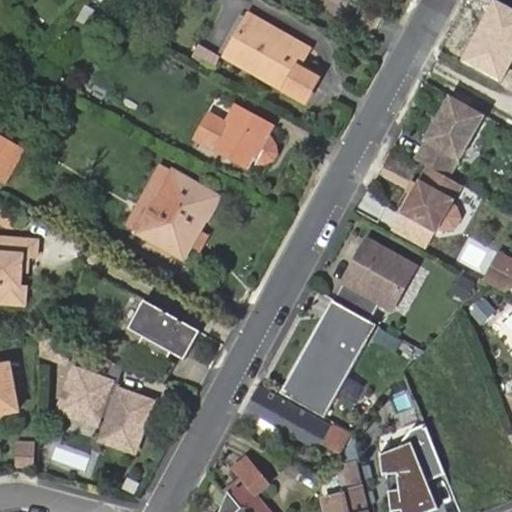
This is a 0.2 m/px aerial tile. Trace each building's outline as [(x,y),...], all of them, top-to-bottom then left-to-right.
[(511,62),(511,9),(494,0),(461,62),(501,84),(511,62)] [(78,17),(106,32),(114,18),(86,2),(78,17)] [(17,23),(26,39),(35,34),(26,18),(17,23)] [(317,53),(257,19),(234,60),(313,105),(326,83),(306,71),(317,53)] [(479,116),(441,97),(408,164),(422,171),(446,183),(479,116)] [(225,125),(208,115),(196,138),(248,168),(271,125),(235,105),(225,125)] [(0,135),(0,180),(3,183),(25,152),(0,135)] [(446,183),(422,171),(398,219),(422,231),(424,227),(442,236),(455,233),(460,222),(454,210),(437,202),(446,183)] [(163,173),(152,193),(161,198),(140,235),(182,259),(203,221),(207,224),(218,202),(201,192),(203,190),(177,175),(175,179),(163,173)] [(40,244),(0,243),(0,292),(4,292),(4,309),(31,309),(31,291),(26,291),(26,275),(26,260),(32,260),(40,261),(40,244)] [(346,318),(365,328),(376,309),(392,300),(395,301),(410,274),(363,247),(339,289),(346,294),(343,299),(354,305),(346,318)] [(511,263),(494,255),(479,284),(506,297),(511,285),(511,263)] [(329,309),(346,318),(354,305),(343,299),(346,294),(339,289),(329,309)] [(387,316),(395,301),(392,300),(376,309),(387,316)] [(144,302),(129,329),(136,332),(151,305),(144,302)] [(138,342),(126,365),(168,382),(177,364),(168,358),(171,352),(185,360),(200,333),(151,305),(136,332),(144,337),(141,344),(138,342)] [(346,318),(329,309),(319,326),(333,334),(329,345),(336,349),(342,339),(361,350),(372,332),(365,328),(346,318)] [(333,334),(319,326),(278,401),(318,420),(332,398),(345,376),(361,350),(342,339),(336,349),(329,345),(333,334)] [(10,364),(0,366),(0,414),(19,410),(10,364)] [(115,383),(77,369),(70,388),(75,390),(68,408),(100,420),(103,414),(112,417),(104,440),(136,452),(155,403),(122,391),(118,401),(109,398),(115,383)] [(363,394),(345,376),(332,398),(350,409),(363,394)] [(70,388),(61,411),(98,425),(100,420),(68,408),(75,390),(70,388)] [(328,429),(255,393),(239,422),(251,428),(256,417),(319,448),(328,429)] [(333,421),(325,442),(343,449),(351,428),(333,421)] [(400,456),(379,463),(381,479),(385,478),(388,511),(433,511),(436,511),(427,492),(423,494),(419,486),(424,484),(443,477),(424,431),(416,434),(417,443),(409,438),(399,453),(400,456)] [(399,453),(378,459),(379,463),(400,456),(399,453)] [(252,455),(235,468),(239,472),(255,459),(252,455)] [(228,491),(233,497),(244,511),(271,511),(259,495),(274,483),(255,459),(239,472),(244,478),(228,491)] [(328,501),(330,511),(364,511),(352,465),(339,468),(345,495),(328,501)] [(424,484),(419,486),(423,494),(427,492),(424,484)] [(244,511),(233,497),(224,511),(244,511)]
